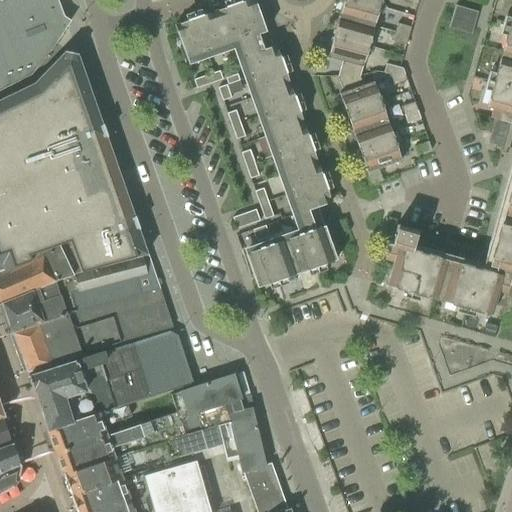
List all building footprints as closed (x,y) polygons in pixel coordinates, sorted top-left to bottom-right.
[(0,0),(0,89),(6,87),(32,73),(57,41),(67,25),(70,21),(64,17),(58,0),(0,0)] [(265,33),(253,0),(250,0),(174,27),(186,60),(265,33)] [(343,0),(343,3),(339,17),(374,27),(378,14),(381,15),(383,8),(352,0),(343,0)] [(352,0),(383,8),(385,1),(382,0),(381,0),(352,0)] [(476,12),(454,6),(448,29),(470,35),(472,28),(476,12)] [(511,9),(500,52),(511,55),(511,9)] [(335,32),(334,37),(372,47),(374,41),(371,40),(374,27),(339,17),(335,32)] [(397,24),(395,32),(408,36),(411,28),(397,24)] [(408,36),(395,32),(392,42),(406,46),(408,36)] [(333,42),(329,58),(342,61),(338,77),(361,78),(367,53),(370,54),(372,47),(334,37),(333,42)] [(254,48),(252,42),(237,47),(303,234),(271,245),(265,226),(252,230),(259,249),(244,254),(256,288),(334,261),(324,231),(319,217),(316,209),(330,204),(274,46),(271,47),(269,42),(254,48)] [(0,100),(0,275),(32,261),(30,256),(70,242),(81,272),(90,269),(90,270),(91,271),(136,258),(146,254),(137,229),(138,228),(134,217),(133,217),(105,137),(106,137),(102,125),(101,125),(77,55),(77,54),(65,51),(65,52),(33,84),(0,100)] [(511,55),(500,52),(486,107),(492,109),(490,118),(494,120),(508,123),(501,147),(500,152),(501,153),(502,149),(508,151),(511,137),(511,55)] [(386,64),(383,73),(390,73),(402,69),(386,64)] [(390,73),(383,73),(388,88),(406,81),(402,69),(390,73)] [(219,71),(206,76),(209,85),(215,82),(222,80),(219,71)] [(237,74),(225,78),(228,84),(239,80),(237,74)] [(209,85),(206,76),(193,80),(196,88),(196,89),(209,85)] [(361,78),(338,77),(343,93),(339,94),(344,109),(346,115),(384,102),(382,95),(378,97),(373,83),(362,86),(361,78)] [(217,88),(222,102),(231,98),(226,85),(217,88)] [(384,102),(346,115),(348,120),(353,134),(387,123),(382,109),(386,107),(384,102)] [(400,107),(404,117),(417,112),(414,102),(400,107)] [(227,114),(231,127),(240,124),(235,111),(227,114)] [(417,112),(404,117),(408,124),(420,120),(417,112)] [(494,120),(488,144),(501,147),(508,123),(494,120)] [(357,147),(360,154),(398,141),(395,132),(390,134),(387,123),(353,134),(357,147)] [(240,124),(231,127),(235,140),(244,137),(240,124)] [(398,141),(360,154),(361,159),(367,174),(400,163),(395,147),(400,146),(398,141)] [(414,146),(417,156),(431,151),(428,142),(414,146)] [(241,153),(245,166),(254,163),(249,150),(241,153)] [(254,163),(245,166),(249,179),(258,177),(254,163)] [(254,192),(259,206),(268,203),(263,189),(254,192)] [(268,203),(259,206),(264,220),(272,217),(268,203)] [(255,210),(244,214),(248,226),(259,222),(255,210)] [(511,213),(505,211),(489,268),(511,274),(511,213)] [(248,226),(244,214),(232,218),(236,230),(248,226)] [(386,289),(433,302),(445,260),(413,251),(418,232),(397,226),(394,240),(384,237),(382,244),(388,246),(384,261),(394,264),(386,289)] [(0,303),(2,303),(61,280),(80,272),(79,269),(70,272),(58,247),(40,255),(41,257),(32,261),(0,275),(0,303)] [(61,280),(2,303),(13,333),(66,315),(67,317),(73,314),(159,289),(158,287),(139,293),(133,276),(142,274),(136,258),(91,271),(90,270),(80,273),(80,272),(61,280)] [(433,302),(467,311),(478,269),(445,260),(433,302)] [(478,269),(467,311),(491,318),(498,293),(507,296),(511,277),(511,274),(489,268),(488,272),(478,269)] [(66,315),(13,333),(27,372),(172,328),(159,289),(73,314),(67,317),(66,315)] [(45,427),(46,430),(126,404),(126,406),(191,384),(176,338),(169,335),(104,355),(103,353),(29,376),(45,427)] [(107,436),(54,453),(62,475),(140,448),(140,449),(185,436),(181,423),(187,416),(240,399),(232,376),(192,388),(179,392),(179,393),(170,395),(175,413),(107,436)] [(46,430),(54,453),(107,436),(103,426),(130,417),(126,406),(126,404),(46,430)] [(253,418),(229,424),(238,456),(237,457),(241,474),(244,473),(265,468),(253,418)] [(0,420),(0,447),(11,443),(2,420),(0,420)] [(229,424),(217,426),(227,459),(237,457),(238,456),(229,424)] [(140,448),(62,475),(70,496),(122,477),(121,476),(149,467),(222,445),(225,459),(227,459),(217,426),(185,436),(140,449),(140,448)] [(0,473),(19,465),(11,443),(0,447),(0,473)] [(70,496),(75,511),(209,511),(195,461),(137,477),(136,474),(122,478),(122,477),(70,496)] [(19,465),(0,473),(0,493),(12,487),(16,481),(16,480),(19,466),(19,465)] [(270,466),(265,468),(244,473),(257,511),(278,511),(286,510),(274,478),(270,466)]
